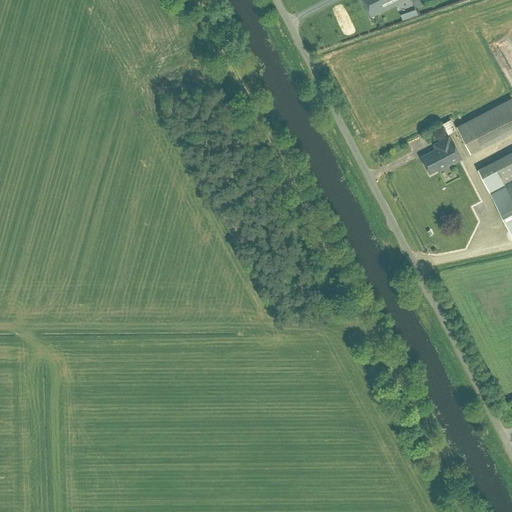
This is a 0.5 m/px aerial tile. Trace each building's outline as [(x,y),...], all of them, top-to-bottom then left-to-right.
[(363,0),(371,16),(403,0),(363,0)] [(471,154),(492,143),(477,115),(456,126),(471,154)] [(435,148),(419,156),(429,174),(437,170),(438,171),(462,158),(452,140),(451,141),(448,135),(432,144),(435,148)] [(418,154),(431,147),(429,142),(415,149),(418,154)] [(511,152),(475,168),(486,193),(488,192),(508,239),(511,236),(511,152)]
